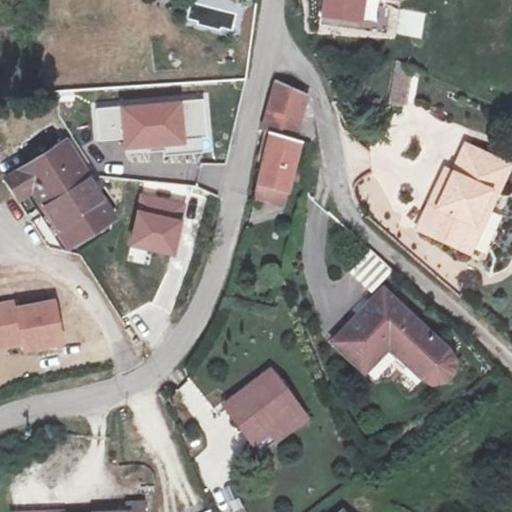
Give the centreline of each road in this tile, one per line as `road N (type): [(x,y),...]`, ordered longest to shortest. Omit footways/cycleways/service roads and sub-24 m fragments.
road 1 (unclassified): [(271,48),(224,270),(174,353),(120,392),(0,421)]
road 2 (residential): [(511,360),(353,221),(320,97),(271,48)]
